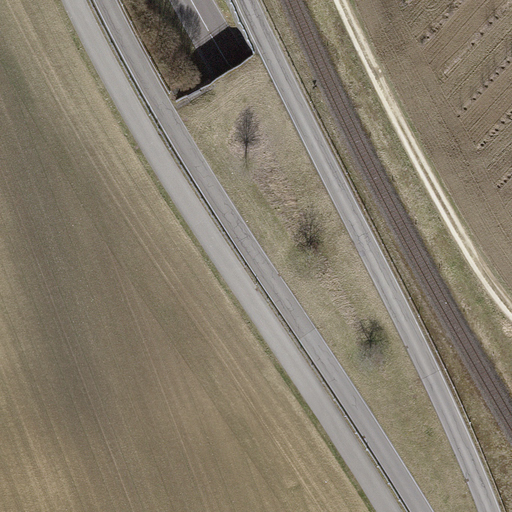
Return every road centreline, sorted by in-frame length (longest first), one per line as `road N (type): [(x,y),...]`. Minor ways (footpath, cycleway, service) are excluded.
road 1 (secondary): [(107,0),(215,196),(424,511)]
road 2 (track): [(390,511),(182,193),(74,0)]
road 3 (secondary): [(491,511),(427,358),(247,0)]
road 4 (secondary): [(191,0),(305,185),(433,339),(511,414)]
road 5 (track): [(511,309),(462,238),(342,0)]
